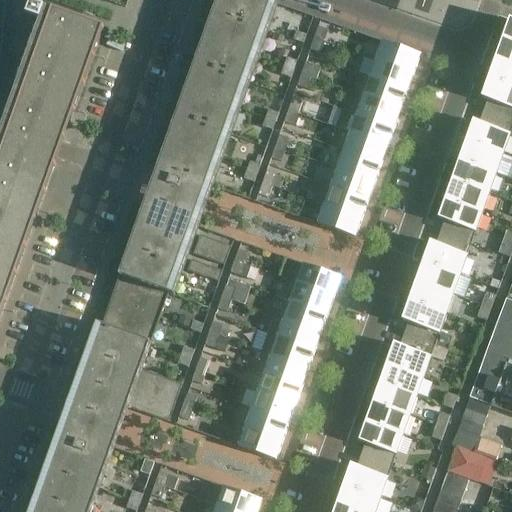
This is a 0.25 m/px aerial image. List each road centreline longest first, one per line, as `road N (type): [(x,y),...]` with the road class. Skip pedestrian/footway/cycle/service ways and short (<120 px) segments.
road 1 (residential): [(306,511),(471,47),(336,0)]
road 2 (residential): [(0,452),(100,163)]
road 3 (residential): [(100,163),(159,0)]
